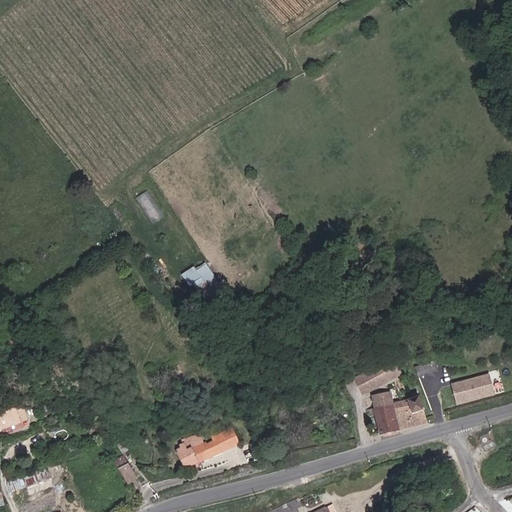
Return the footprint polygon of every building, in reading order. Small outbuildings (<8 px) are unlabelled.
[(148,193),(136,200),(150,225),(163,218),(148,193)] [(208,263),(199,269),(196,265),(185,272),(204,300),(224,286),(208,263)] [(396,358),(358,378),(366,393),(404,374),(396,358)] [(422,376),(440,370),(438,361),(419,366),(422,376)] [(457,403),(497,397),(493,374),(453,380),(457,403)] [(422,394),(396,402),(393,390),(376,395),(379,406),(372,408),(375,418),(379,417),(384,435),(430,422),(422,394)] [(0,426),(20,418),(14,404),(0,409),(0,426)] [(237,430),(210,443),(206,434),(196,439),(200,447),(194,450),(191,443),(185,446),(187,449),(183,450),(192,466),(199,465),(217,456),(218,458),(228,453),(244,445),(237,430)] [(141,478),(127,455),(117,460),(132,484),(141,478)] [(26,485),(32,495),(40,491),(30,471),(8,483),(13,493),(26,485)] [(298,511),(304,510),(299,498),(265,511),(298,511)]
